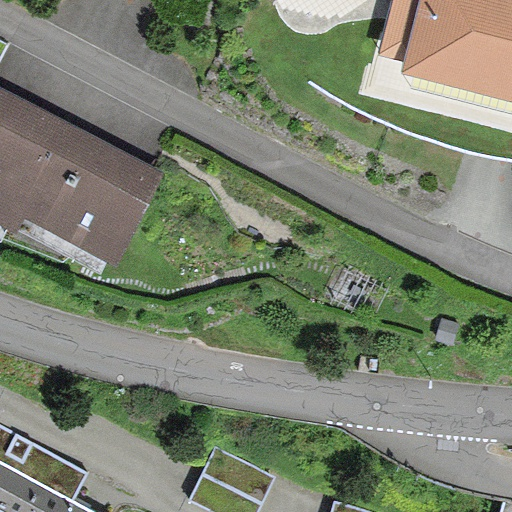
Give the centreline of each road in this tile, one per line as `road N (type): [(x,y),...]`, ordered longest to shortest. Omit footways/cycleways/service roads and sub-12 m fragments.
road 1 (residential): [(0,318),(197,375),(404,407)]
road 2 (residential): [(511,480),(454,465),(409,438),(404,407)]
